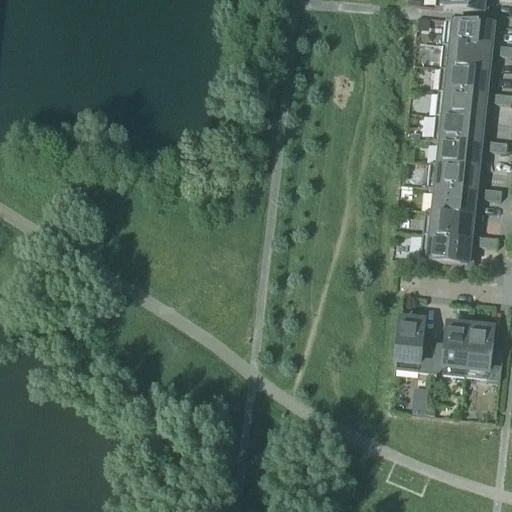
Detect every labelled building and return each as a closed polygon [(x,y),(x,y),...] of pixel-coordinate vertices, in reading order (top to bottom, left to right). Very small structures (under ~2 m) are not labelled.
[(443,0),(442,14),(485,19),(487,0),(486,0),(443,0)] [(445,25),(442,50),(490,55),(490,49),(494,49),(496,31),(484,30),(445,25)] [(442,50),(439,74),(491,79),(493,62),(489,61),(490,55),(442,50)] [(498,61),(507,62),(508,52),(499,51),(498,61)] [(439,74),(437,97),(484,103),(485,97),(489,97),(491,79),(439,74)] [(437,97),(434,121),(486,127),(488,109),(484,109),(484,103),(437,97)] [(493,109),(501,110),(502,100),(494,99),(493,109)] [(502,100),(501,110),(510,110),(511,101),(502,100)] [(434,121),(432,145),(479,150),(480,144),(484,145),(486,127),(434,121)] [(429,168),(429,169),(481,175),(483,157),(479,157),(479,150),(432,145),(432,146),(434,146),(434,150),(439,151),(437,169),(429,168)] [(488,156),(496,157),(497,148),(489,147),(488,156)] [(497,148),(496,157),(505,158),(506,148),(497,148)] [(429,169),(427,193),(474,198),(475,192),(479,192),(481,175),(429,169)] [(424,216),(424,217),(476,222),(477,205),(473,204),(474,198),(427,193),(426,194),(429,194),(429,198),(434,198),(432,217),(424,216)] [(483,204),(491,205),(492,195),(484,194),(483,204)] [(492,195),(491,205),(500,206),(501,196),(492,195)] [(424,217),(421,241),(469,246),(470,240),(474,240),(476,222),(424,217)] [(469,246),(421,241),(419,265),(453,269),(453,272),(470,274),(472,253),(468,252),(469,246)] [(477,252),(486,253),(487,243),(478,242),(477,252)] [(487,243),(486,253),(495,254),(496,244),(487,243)] [(394,376),(429,380),(433,349),(421,347),(423,329),(399,326),(394,376)] [(429,380),(464,383),(469,334),(447,331),(445,350),(433,349),(429,380)] [(469,334),(464,383),(487,386),(499,387),(503,356),(501,356),(490,355),(492,336),(469,334)] [(410,418),(425,420),(425,414),(427,394),(413,392),(410,418)]
